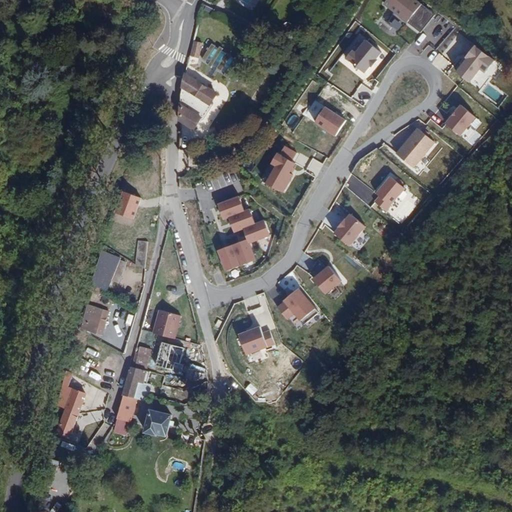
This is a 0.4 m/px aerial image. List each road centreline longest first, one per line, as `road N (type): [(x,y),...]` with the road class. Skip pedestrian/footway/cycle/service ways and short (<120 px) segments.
road 1 (tertiary): [(11,511),(51,302),(151,76)]
road 2 (residential): [(339,163),(433,95),(423,68),(397,68),(343,156)]
road 3 (residential): [(173,192),(113,418)]
road 4 (residential): [(339,163),(282,267),(263,284),(198,305)]
road 5 (track): [(213,361),(203,511)]
